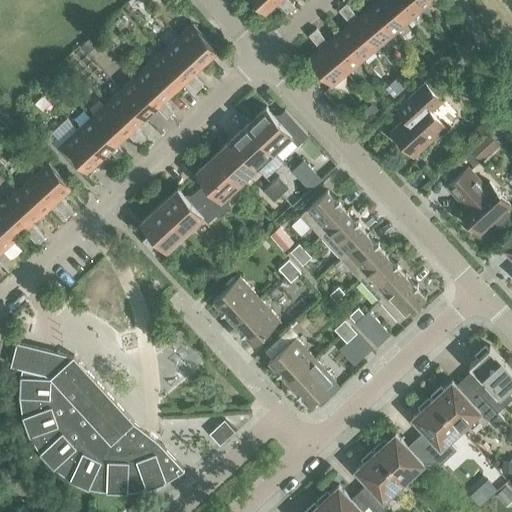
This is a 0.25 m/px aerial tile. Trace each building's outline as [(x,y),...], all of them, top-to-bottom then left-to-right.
[(254,0),(265,11),(276,1),(276,0),(254,0)] [(289,0),(281,7),(287,13),(294,6),(289,0)] [(377,0),(368,7),(392,35),(407,23),(387,0),(377,0)] [(387,0),(407,23),(407,22),(411,19),(422,10),(413,0),(387,0)] [(413,0),(422,10),(433,0),(413,0)] [(338,10),(344,17),(352,10),(346,3),(338,10)] [(353,20),(377,48),(392,35),(368,7),(357,17),(353,20)] [(344,17),(349,23),(353,20),(357,17),(352,10),(344,17)] [(117,18),(113,22),(119,29),(123,25),(117,18)] [(349,23),(338,33),(362,60),(377,48),(353,20),(349,23)] [(193,23),(178,36),(202,63),(213,53),(219,59),(226,52),(220,46),(217,49),(193,23)] [(308,35),(314,42),(322,35),(316,28),(308,35)] [(121,32),(117,35),(122,41),(126,37),(121,32)] [(338,33),(327,42),(323,45),(346,73),(362,60),(338,33)] [(314,42),(319,49),(323,45),(327,42),(322,35),(314,42)] [(178,36),(164,50),(188,76),(192,73),(202,63),(178,36)] [(89,38),(81,44),(87,52),(96,45),(89,38)] [(323,45),(319,49),(308,58),(331,86),(346,73),(323,45)] [(164,50),(149,63),(174,90),(184,80),(188,76),(164,50)] [(149,63),(135,76),(159,103),(163,99),(174,90),(149,63)] [(192,73),(188,76),(184,80),(189,86),(197,79),(192,73)] [(135,76),(120,89),(145,116),(155,106),(159,103),(135,76)] [(197,79),(189,86),(195,92),(203,85),(197,79)] [(391,132),(413,155),(444,127),(431,112),(441,102),(424,83),(403,102),(412,112),(391,132)] [(120,89),(106,103),(130,129),(134,126),(145,116),(120,89)] [(163,99),(159,103),(155,106),(161,112),(168,105),(163,99)] [(106,103),(91,116),(116,143),(126,133),(130,129),(106,103)] [(362,113),(369,120),(379,111),(372,103),(362,113)] [(168,105),(161,112),(166,118),(174,111),(168,105)] [(266,107),(247,123),(273,151),(289,137),(297,145),(308,135),(284,109),(276,117),(266,107)] [(91,116),(77,129),(101,156),(105,153),(109,149),(113,154),(115,155),(117,156),(119,156),(121,155),(123,154),(125,153),(116,143),(91,116)] [(66,118),(46,137),(81,174),(87,169),(62,143),(77,129),(66,118)] [(247,123),(230,139),(256,167),(273,151),(247,123)] [(130,129),(126,133),(132,139),(139,132),(134,126),(130,129)] [(87,169),(97,159),(101,156),(77,129),(62,143),(87,169)] [(139,132),(132,139),(137,145),(145,138),(139,132)] [(469,148),(481,160),(498,144),(487,132),(469,148)] [(230,139),(214,155),(239,183),(256,167),(230,139)] [(97,159),(103,165),(110,158),(105,153),(101,156),(97,159)] [(205,182),(196,190),(217,213),(217,214),(219,217),(231,206),(229,203),(229,192),(239,183),(214,155),(195,171),(205,182)] [(110,158),(103,165),(108,171),(116,165),(110,158)] [(48,162),(34,175),(57,201),(61,197),(71,187),(48,162)] [(296,175),(309,189),(318,181),(305,166),(296,175)] [(457,197),(459,197),(465,203),(458,210),(479,233),(493,220),(496,223),(501,223),(508,216),(509,212),(506,209),(510,205),(489,181),(484,185),(467,167),(447,186),(457,197)] [(34,175),(19,189),(42,214),(53,204),(57,201),(34,175)] [(278,176),(271,183),(280,194),(288,187),(278,176)] [(280,194),(271,183),(263,190),(273,201),(280,194)] [(177,188),(159,205),(185,233),(202,217),(207,222),(217,214),(217,213),(196,190),(187,199),(177,188)] [(19,189),(5,202),(28,227),(32,224),(42,214),(19,189)] [(300,215),(320,236),(346,212),(339,204),(339,199),(335,199),(327,190),(300,215)] [(67,204),(61,197),(57,201),(53,204),(59,211),(67,204)] [(5,202),(0,206),(0,225),(14,241),(24,231),(28,227),(5,202)] [(73,210),(67,204),(59,211),(65,217),(73,210)] [(185,233),(159,205),(141,222),(150,232),(142,240),(154,254),(163,246),(166,250),(185,233)] [(320,236),(340,257),(366,233),(358,225),(359,220),(354,220),(346,212),(320,236)] [(32,224),(28,227),(24,231),(30,237),(38,230),(32,224)] [(0,225),(0,253),(3,250),(14,241),(0,225)] [(38,230),(30,237),(36,244),(44,237),(38,230)] [(340,257),(359,279),(386,254),(378,246),(378,242),(374,242),(366,233),(340,257)] [(231,250),(239,259),(249,250),(241,241),(231,250)] [(290,251),(296,258),(305,250),(299,243),(290,251)] [(0,262),(1,264),(9,257),(3,250),(0,253),(0,262)] [(305,250),(296,258),(302,264),(311,256),(305,250)] [(359,279),(379,300),(405,276),(397,267),(398,263),(393,262),(386,254),(359,279)] [(9,257),(1,264),(8,270),(15,264),(9,257)] [(278,268),(284,275),(295,265),(288,258),(278,268)] [(295,265),(284,275),(290,281),(301,272),(295,265)] [(225,314),(233,322),(259,298),(239,276),(213,300),(221,309),(220,313),(225,314)] [(405,276),(379,300),(399,322),(425,297),(417,289),(417,284),(413,284),(405,276)] [(329,294),(335,301),(344,292),(338,286),(329,294)] [(259,298),(233,322),(240,331),(240,335),(245,335),(253,344),(279,319),(259,298)] [(349,315),(355,322),(364,314),(358,307),(349,315)] [(364,314),(355,322),(377,346),(390,333),(368,310),(364,314)] [(303,314),(296,321),(303,328),(310,322),(303,314)] [(334,329),(340,335),(350,326),(344,319),(334,329)] [(350,326),(340,335),(346,342),(357,333),(350,326)] [(281,374),(288,383),(315,358),(295,336),(268,361),(276,369),(276,374),(281,374)] [(184,469),(158,441),(133,422),(134,421),(73,355),(72,356),(16,342),(10,366),(22,368),(20,375),(20,378),(19,393),(19,397),(22,415),(29,436),(39,452),(54,468),(69,479),(89,488),(95,489),(106,491),(128,492),(146,489),(167,481),(184,470),(184,469)] [(485,382),(476,390),(497,412),(511,397),(511,395),(505,388),(511,381),(511,370),(489,346),(469,365),(485,382)] [(315,358),(288,383),(296,391),(296,396),(301,396),(309,405),(313,400),(335,380),(315,358)] [(335,380),(313,400),(319,406),(341,386),(335,380)] [(452,380),(432,398),(460,429),(480,411),(495,427),(504,419),(497,412),(476,390),(468,397),(452,380)] [(428,434),(420,442),(436,460),(440,464),(456,449),(448,440),(460,429),(432,398),(412,417),(428,434)] [(209,433),(220,445),(243,424),(232,412),(209,433)] [(395,432),(375,451),(403,481),(423,463),(428,468),(436,460),(420,442),(411,450),(395,432)] [(371,486),(363,494),(379,511),(388,504),(384,499),(403,481),(375,451),(355,469),(371,486)] [(511,460),(502,460),(502,472),(511,472),(511,460)] [(338,484),(318,503),(326,511),(379,511),(363,494),(354,502),(338,484)] [(511,494),(505,486),(495,495),(506,506),(511,500),(511,494)] [(326,511),(318,503),(308,511),(326,511)]
